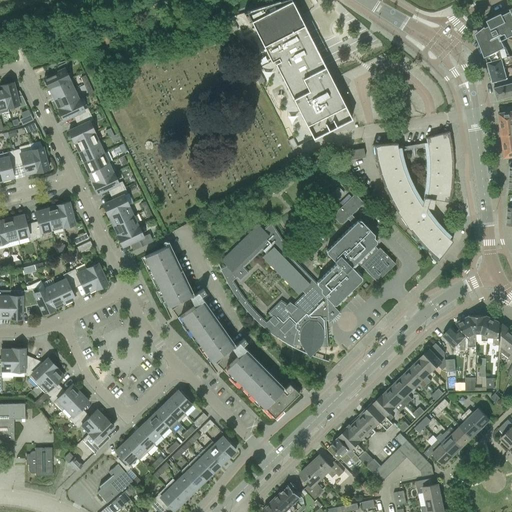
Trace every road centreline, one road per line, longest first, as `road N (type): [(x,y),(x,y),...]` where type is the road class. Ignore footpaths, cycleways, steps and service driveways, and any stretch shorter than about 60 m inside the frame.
road 1 (secondary): [(271,461),(422,315),(492,272)]
road 2 (secondary): [(492,272),(473,113),(463,75),(446,52)]
road 3 (residential): [(182,370),(129,419),(89,377),(60,323)]
road 4 (residential): [(72,171),(28,75),(17,64),(0,65)]
road 5 (residential): [(125,287),(72,171)]
road 6 (residential): [(271,461),(182,370)]
